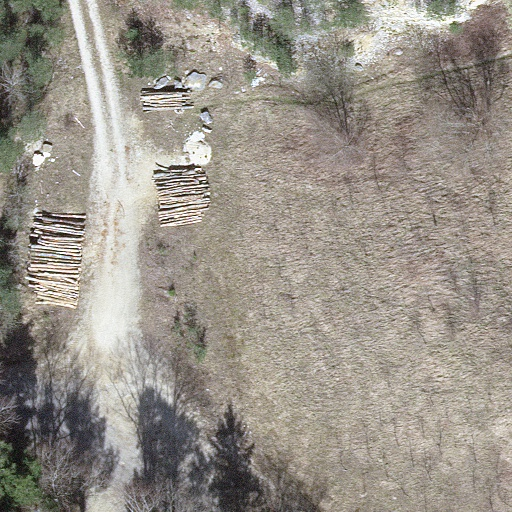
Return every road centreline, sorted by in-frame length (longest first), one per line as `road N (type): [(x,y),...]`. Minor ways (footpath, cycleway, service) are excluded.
road 1 (track): [(86,448),(122,227),(80,0)]
road 2 (unclassified): [(0,384),(178,511)]
